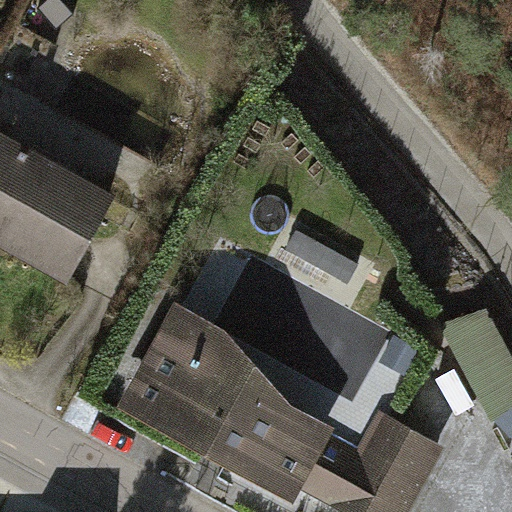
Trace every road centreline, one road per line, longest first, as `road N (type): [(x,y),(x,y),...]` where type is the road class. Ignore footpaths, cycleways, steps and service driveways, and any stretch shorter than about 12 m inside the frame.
road 1 (track): [(304,0),(511,269)]
road 2 (residential): [(153,511),(0,428)]
